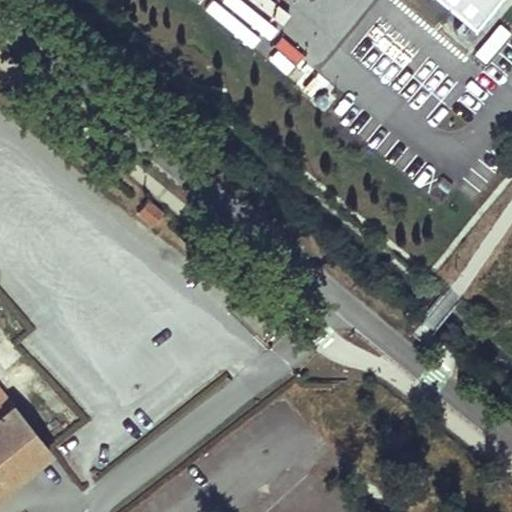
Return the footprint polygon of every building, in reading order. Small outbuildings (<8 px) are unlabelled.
[(445,0),(472,23),(490,0),(445,0)] [(433,121),(479,74),(458,54),(412,101),(433,121)] [(162,206),(147,195),(135,210),(149,222),(162,206)] [(0,491),(9,484),(6,480),(27,462),(0,431),(0,413),(11,404),(0,391),(0,491)] [(6,480),(9,484),(50,450),(11,404),(0,413),(0,431),(27,462),(6,480)]
